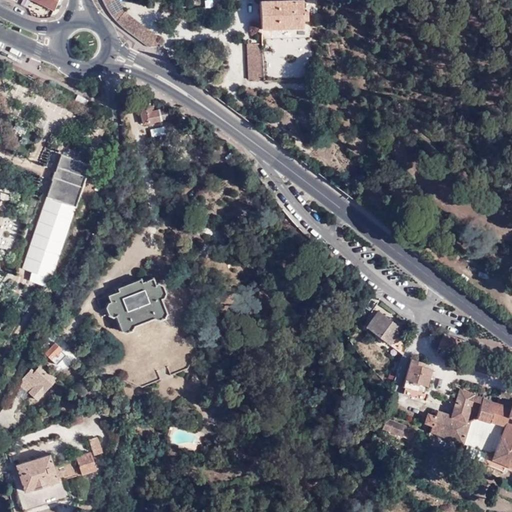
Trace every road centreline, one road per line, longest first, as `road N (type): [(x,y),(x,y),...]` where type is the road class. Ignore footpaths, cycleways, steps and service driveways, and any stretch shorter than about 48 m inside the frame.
road 1 (secondary): [(511,338),(190,96)]
road 2 (residential): [(95,66),(118,122),(118,169),(0,400)]
